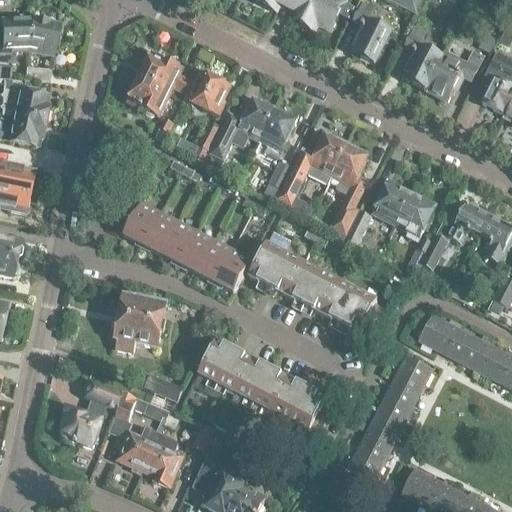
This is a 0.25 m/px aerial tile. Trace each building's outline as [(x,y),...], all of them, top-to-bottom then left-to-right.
[(281,8),(289,12),(294,0),(258,0),(256,5),(277,15),(281,8)] [(347,6),(348,3),(340,0),(294,0),(289,12),(297,16),(293,23),(315,34),(318,27),(332,34),(340,18),(349,22),(355,10),(347,6)] [(405,9),(409,0),(394,0),(393,3),(405,9)] [(409,0),(405,9),(415,14),(422,0),(409,0)] [(391,35),(377,28),(380,22),(370,17),(374,10),(364,4),(353,25),(364,30),(351,56),(374,68),(391,35)] [(0,51),(0,83),(3,83),(12,83),(11,67),(16,67),(15,56),(28,56),(32,23),(27,23),(24,19),(17,19),(14,23),(2,23),(3,51),(0,51)] [(32,23),(28,56),(53,61),(59,28),(48,26),(45,21),(40,20),(35,23),(32,23)] [(403,81),(426,93),(442,60),(429,53),(432,48),(422,43),(426,35),(415,30),(405,51),(415,56),(403,81)] [(485,36),(478,51),(491,57),(498,43),(485,36)] [(461,79),(473,84),(485,60),(473,54),(467,65),(458,61),(456,66),(442,60),(426,93),(449,104),(461,79)] [(481,87),(490,92),(483,106),(503,117),(506,111),(508,111),(511,103),(511,61),(497,55),(481,87)] [(145,71),(140,82),(171,97),(173,92),(182,96),(188,83),(180,79),(183,72),(180,71),(178,66),(172,63),(168,65),(152,57),(151,58),(147,60),(143,66),(145,71)] [(25,85),(30,85),(49,87),(51,74),(26,72),(25,84),(25,85)] [(197,87),(188,83),(182,96),(187,99),(185,104),(219,121),(226,106),(223,104),(230,90),(222,86),(220,81),(214,79),(210,80),(202,76),(197,87)] [(127,99),(129,104),(128,106),(143,113),(145,117),(151,120),(155,119),(159,121),(171,97),(140,82),(135,91),(130,93),(127,99)] [(3,83),(3,97),(0,98),(0,99),(3,102),(2,108),(0,110),(0,111),(2,114),(2,119),(12,120),(12,118),(45,125),(49,109),(43,108),(45,98),(30,95),(30,85),(25,85),(25,84),(12,83),(3,83)] [(506,111),(503,117),(505,118),(511,121),(511,103),(508,111),(506,111)] [(244,153),(249,141),(260,146),(275,114),(261,108),(259,111),(252,108),(244,124),(230,117),(210,158),(223,164),(232,147),(244,153)] [(289,121),(275,114),(260,146),(269,150),(266,157),(279,163),(295,130),(287,126),(289,121)] [(42,142),(45,125),(12,118),(12,120),(11,123),(0,122),(0,139),(7,140),(7,144),(34,149),(36,140),(42,142)] [(174,127),(165,123),(160,133),(169,138),(174,127)] [(209,126),(197,150),(210,156),(222,133),(209,126)] [(328,189),(332,182),(347,151),(332,144),(331,147),(324,144),(316,159),(303,152),(278,204),(292,210),(307,178),(328,189)] [(204,167),(210,156),(197,150),(192,161),(204,167)] [(332,182),(341,186),(337,193),(349,198),(332,233),(347,240),(359,215),(355,213),(368,185),(359,181),(367,165),(360,162),(362,157),(347,151),(332,182)] [(171,172),(181,177),(185,170),(174,164),(171,172)] [(280,164),(268,187),(282,193),(293,171),(280,164)] [(0,189),(29,195),(34,174),(18,170),(18,172),(0,168),(0,189)] [(181,177),(192,182),(195,175),(185,170),(181,177)] [(243,177),(235,173),(230,181),(239,186),(243,177)] [(213,178),(209,185),(220,190),(223,183),(213,178)] [(223,183),(220,190),(230,196),(234,188),(223,183)] [(375,218),(398,230),(413,199),(390,187),(375,218)] [(0,209),(9,211),(9,215),(25,218),(29,195),(0,189),(0,209)] [(408,235),(405,242),(417,248),(421,242),(436,211),(413,199),(398,230),(408,235)] [(247,201),(243,209),(253,214),(257,207),(247,201)] [(450,242),(462,248),(470,233),(482,240),(492,220),(477,212),(478,212),(478,209),(475,206),(472,206),(470,207),(469,208),(465,206),(454,228),(446,224),(423,269),(433,275),(450,242)] [(142,207),(124,240),(143,250),(161,217),(142,207)] [(253,214),(264,220),(267,212),(257,207),(253,214)] [(372,221),(359,215),(347,240),(344,246),(356,251),(372,221)] [(143,250),(161,259),(179,226),(161,217),(143,250)] [(511,246),(511,226),(511,225),(508,225),(506,226),(505,227),(492,220),(482,240),(493,246),(485,261),(500,269),(511,246)] [(179,226),(161,259),(179,269),(197,235),(179,226)] [(319,238),(308,233),(304,240),(315,246),(319,238)] [(215,244),(197,235),(179,269),(197,278),(215,244)] [(325,251),(329,244),(319,238),(315,246),(325,251)] [(0,241),(0,259),(16,263),(16,261),(21,258),(22,251),(19,247),(19,245),(0,241)] [(422,242),(406,273),(416,279),(433,247),(422,242)] [(197,278),(215,287),(232,254),(215,244),(197,278)] [(249,282),(322,319),(358,338),(360,335),(368,338),(381,312),(374,308),(376,305),(266,248),(249,282)] [(232,254),(215,287),(234,297),(251,264),(232,254)] [(14,267),(15,263),(0,259),(0,279),(11,282),(11,279),(15,278),(14,278),(16,269),(14,267)] [(503,319),(511,301),(511,285),(506,283),(491,313),(503,319)] [(456,288),(454,292),(450,299),(468,309),(474,298),(456,288)] [(116,355),(133,358),(136,348),(158,353),(167,308),(131,300),(131,301),(124,299),(115,344),(118,345),(116,355)] [(431,320),(418,344),(437,354),(439,351),(449,356),(460,335),(431,320)] [(487,349),(460,335),(449,356),(459,362),(458,365),(474,373),(487,349)] [(491,342),(484,338),(480,344),(488,348),(491,342)] [(308,436),(310,433),(318,436),(331,410),(324,406),(325,402),(216,345),(198,379),(308,436)] [(511,368),(511,361),(487,349),(474,373),(491,382),(493,379),(504,384),(511,368)] [(396,362),(403,366),(405,363),(406,361),(407,358),(400,354),(396,362)] [(403,366),(392,388),(413,399),(419,388),(423,390),(431,374),(406,361),(405,363),(403,366)] [(182,392),(149,379),(144,391),(177,404),(182,392)] [(85,403),(118,416),(125,398),(92,384),(85,403)] [(413,399),(392,388),(379,411),(371,406),(369,411),(377,416),(377,415),(403,429),(411,412),(408,410),(413,399)] [(144,418),(148,407),(138,403),(125,398),(118,416),(116,421),(129,426),(132,427),(128,438),(140,443),(146,431),(156,436),(161,425),(144,418)] [(129,426),(116,421),(109,437),(118,440),(114,450),(120,453),(116,464),(133,471),(131,475),(141,479),(142,475),(144,476),(160,437),(164,428),(170,416),(148,407),(144,418),(161,425),(156,436),(146,431),(140,443),(128,438),(132,427),(129,426)] [(67,446),(78,449),(94,454),(104,425),(76,415),(75,420),(67,417),(63,437),(63,439),(63,442),(64,443),(65,444),(66,445),(67,446)] [(394,446),(403,429),(377,415),(377,416),(362,443),(384,455),(390,444),(394,446)] [(175,433),(181,421),(172,417),(170,416),(164,428),(175,433)] [(223,424),(213,418),(209,425),(219,431),(223,424)] [(230,436),(233,429),(223,424),(219,431),(230,436)] [(366,426),(361,424),(357,431),(362,434),(366,426)] [(204,456),(215,435),(203,429),(192,451),(204,457),(204,456)] [(257,452),(273,460),(284,439),(266,430),(257,452)] [(185,459),(175,455),(178,449),(175,444),(160,437),(144,476),(155,481),(153,486),(169,493),(185,459)] [(384,455),(362,443),(348,470),(374,484),(382,468),(379,466),(384,455)] [(249,450),(244,460),(254,465),(259,456),(249,450)] [(283,467),(275,487),(288,492),(295,472),(283,467)] [(193,493),(200,497),(202,494),(208,497),(201,510),(204,511),(230,511),(243,490),(245,491),(248,485),(216,468),(212,474),(206,471),(207,470),(206,469),(193,493)] [(405,478),(409,481),(414,473),(409,471),(405,478)] [(409,481),(401,498),(419,507),(420,504),(430,510),(442,487),(414,472),(414,473),(409,481)] [(443,487),(457,494),(459,489),(445,482),(445,483),(443,487)] [(443,487),(442,487),(430,510),(434,511),(462,511),(469,501),(468,500),(457,494),(443,487)] [(230,511),(261,511),(266,503),(245,491),(243,490),(230,511)] [(470,496),(468,500),(469,501),(475,504),(477,500),(478,499),(470,495),(470,496)] [(469,501),(462,511),(491,511),(475,504),(469,501)] [(482,507),(491,511),(498,511),(499,511),(499,510),(484,502),(484,503),(482,507)]
